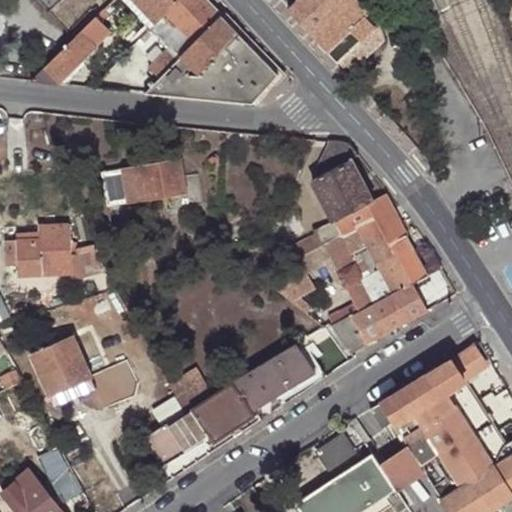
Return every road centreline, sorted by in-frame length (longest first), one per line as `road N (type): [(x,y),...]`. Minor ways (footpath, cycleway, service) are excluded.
road 1 (unclassified): [(174,511),(465,325),(491,300)]
road 2 (unclassified): [(0,90),(351,123)]
road 3 (tertiary): [(351,123),(405,174),(491,300)]
road 4 (tertiary): [(245,0),(351,123)]
